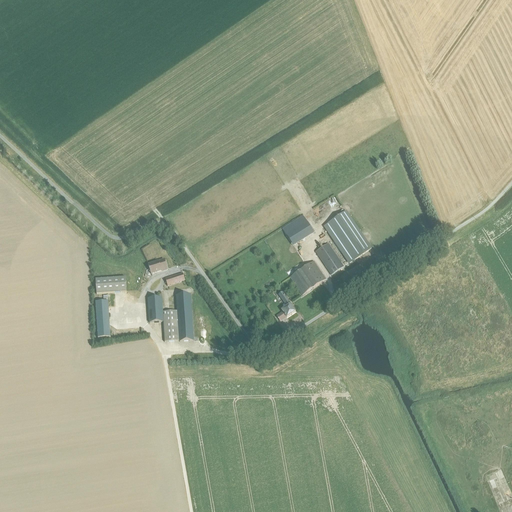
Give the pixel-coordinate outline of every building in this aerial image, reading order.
[(347,212),(324,227),(349,265),(372,249),(347,212)] [(298,245),(315,235),(303,216),(282,230),(294,248),(295,247),(295,246),(297,245),(298,245)] [(316,253),(331,276),(344,268),(328,244),(316,253)] [(148,265),(146,265),(147,269),(148,269),(149,271),(150,271),(151,275),(167,270),(166,269),(168,269),(165,260),(148,265)] [(302,296),(326,280),(314,262),(290,278),(302,296)] [(183,274),(165,280),(168,286),(185,280),(183,274)] [(126,278),(96,280),(97,294),(127,292),(126,278)] [(282,312),(277,316),(280,322),(286,318),(287,318),(296,312),(283,293),(279,295),(287,307),(281,311),(282,312)] [(191,295),(176,296),(177,312),(163,312),(162,298),(148,299),(149,323),(163,322),(165,342),(179,342),(194,341),(191,295)] [(108,302),(96,302),(98,338),(111,338),(108,302)]
